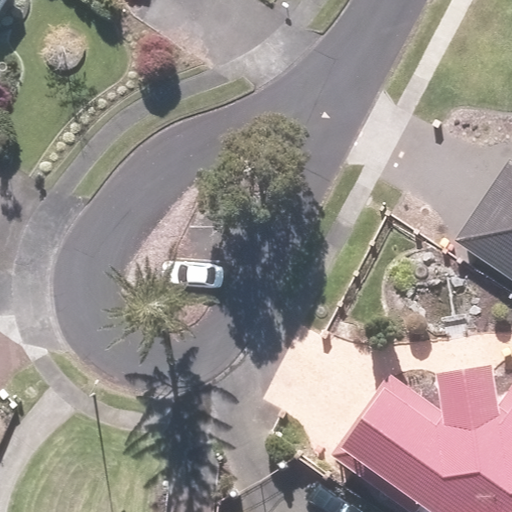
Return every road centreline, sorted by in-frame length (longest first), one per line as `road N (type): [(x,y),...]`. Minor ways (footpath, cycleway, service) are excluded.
road 1 (residential): [(345,62),(217,321),(159,327),(110,279),(142,205),(198,154)]
road 2 (residential): [(198,154),(345,62)]
